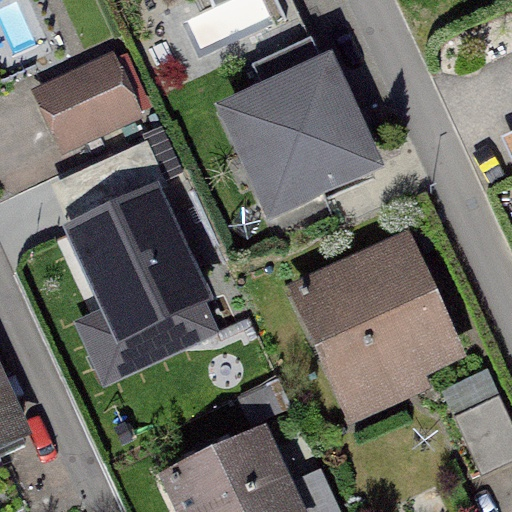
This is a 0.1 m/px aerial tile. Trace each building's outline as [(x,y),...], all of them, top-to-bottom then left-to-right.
[(210,0),(216,11),(241,0),(210,0)] [(107,64),(34,98),(59,153),(132,119),(107,64)] [(317,193),(365,171),(321,75),(226,119),(283,243),(330,221),(317,193)] [(511,133),(503,137),(511,158),(511,133)] [(158,184),(61,227),(100,314),(78,324),(106,388),(225,335),(158,184)] [(293,296),(343,406),(450,357),(431,314),(424,317),(393,251),(293,296)] [(0,443),(15,437),(0,403),(0,443)] [(477,476),(511,460),(511,443),(494,403),(452,422),(477,476)] [(290,511),(257,440),(164,483),(177,511),(290,511)]
